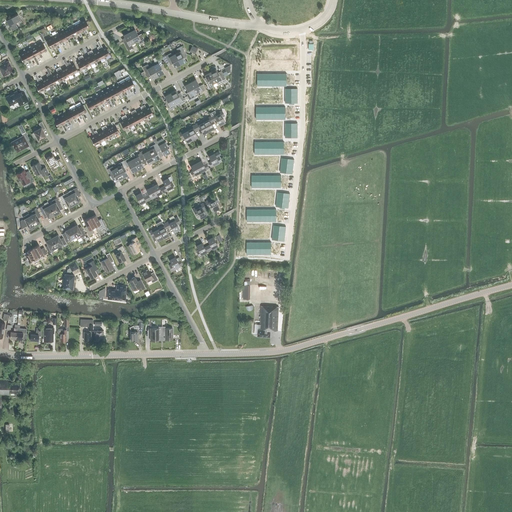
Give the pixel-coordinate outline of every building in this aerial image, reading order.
[(290,19),(309,19),(309,0),(272,0),(273,2),(292,2),(292,12),(290,12),(290,19)] [(20,19),(17,14),(6,20),(9,26),(10,25),(10,26),(9,27),(11,31),(17,27),(15,24),(14,23),(20,19)] [(78,21),(79,23),(83,30),(85,34),(87,33),(85,29),(89,27),(85,20),(80,22),(79,20),(78,21)] [(73,24),(74,26),(78,33),(80,37),(82,36),(80,32),(83,30),(79,23),(75,25),(74,23),(73,24)] [(68,29),(72,36),(74,40),(76,39),(74,35),(78,33),(74,26),(69,28),(68,26),(67,27),(68,29)] [(69,38),(72,36),(68,29),(64,31),(62,29),(61,30),(63,32),(67,39),(69,43),(71,42),(69,38)] [(135,30),(129,32),(134,42),(138,40),(140,44),(144,41),(141,34),(138,36),(135,30)] [(56,33),(57,35),(61,42),(63,46),(65,45),(63,41),(67,39),(63,32),(58,34),(57,32),(56,33)] [(131,44),(134,42),(129,32),(124,35),(127,42),(124,43),(128,50),(132,47),(131,44)] [(57,35),(53,37),(51,35),(50,35),(51,38),(56,45),(57,49),(59,48),(58,44),(61,42),(57,35)] [(52,47),(56,45),(51,38),(46,41),(50,48),(51,49),(53,48),(52,47)] [(40,53),(36,46),(35,43),(34,44),(35,46),(31,49),(35,56),(38,54),(40,58),(42,57),(40,53)] [(42,43),(36,46),(40,53),(44,51),(45,52),(47,51),(46,50),(42,43)] [(106,57),(110,55),(106,47),(103,49),(101,45),(99,46),(106,60),(107,59),(106,57)] [(37,60),(35,56),(31,49),(30,46),(29,47),(30,49),(25,52),(29,59),(33,57),(35,61),(37,60)] [(106,60),(99,46),(97,47),(99,51),(96,52),(100,60),(104,58),(105,60),(106,60)] [(192,46),(191,48),(189,52),(195,54),(197,48),(192,46)] [(178,52),(175,54),(180,64),(185,61),(182,55),(185,53),(181,47),(177,49),(178,52)] [(29,59),(25,52),(24,49),(23,50),(24,52),(20,55),(24,62),(27,60),(29,64),(31,63),(29,59)] [(93,54),(91,50),(89,51),(96,65),(97,64),(96,62),(100,60),(96,52),(93,54)] [(96,65),(89,51),(87,53),(89,56),(86,57),(90,65),(94,63),(95,65),(96,65)] [(174,67),(180,64),(175,54),(172,56),(170,53),(165,56),(169,62),(171,61),(174,67)] [(84,59),(82,55),(80,57),(87,70),(88,69),(87,67),(90,65),(86,57),(84,59)] [(85,68),(86,70),(87,70),(80,57),(78,58),(79,61),(77,63),(81,70),(85,68)] [(155,64),(152,66),(158,76),(163,73),(160,67),(162,65),(159,59),(154,62),(155,64)] [(8,73),(12,70),(8,62),(6,63),(5,61),(2,62),(3,64),(0,65),(0,68),(2,71),(1,71),(3,76),(8,74),(8,73)] [(67,63),(74,76),(75,76),(74,74),(78,72),(74,64),(71,66),(69,62),(67,63)] [(64,69),(68,77),(72,75),(73,77),(74,76),(67,63),(65,64),(67,68),(64,69)] [(152,79),(158,76),(152,66),(149,68),(147,65),(143,67),(146,74),(149,72),(152,79)] [(66,81),(64,79),(68,77),(64,69),(62,71),(60,67),(58,68),(65,81),(66,81)] [(55,74),(59,82),(63,80),(64,82),(65,81),(58,68),(56,69),(57,73),(55,74)] [(216,69),(210,72),(215,82),(219,80),(221,83),(225,81),(222,74),(219,76),(216,69)] [(56,86),(55,84),(59,82),(55,74),(52,76),(50,72),(48,73),(55,87),(56,86)] [(213,84),(215,82),(210,72),(205,75),(208,81),(206,83),(209,89),(214,86),(213,84)] [(48,78),(45,79),(49,87),(53,85),(54,87),(55,87),(48,73),(46,74),(48,78)] [(45,89),(49,87),(45,79),(43,81),(41,77),(39,78),(46,92),(47,91),(45,89)] [(38,83),(35,84),(39,92),(43,90),(45,92),(46,92),(39,78),(36,80),(38,83)] [(133,91),(131,88),(134,86),(130,78),(126,81),(125,79),(124,79),(125,81),(129,89),(130,92),(133,91)] [(196,80),(190,83),(196,93),(201,90),(202,92),(204,90),(202,85),(199,86),(196,80)] [(118,82),(119,84),(123,92),(125,95),(127,94),(125,91),(129,89),(125,81),(121,84),(120,81),(118,82)] [(288,81),(288,96),(300,96),(300,81),(288,81)] [(193,94),(196,93),(190,83),(185,86),(188,92),(186,93),(189,100),(194,97),(193,94)] [(112,85),(114,87),(118,95),(119,98),(121,97),(120,94),(123,92),(119,84),(115,87),(114,85),(112,85)] [(116,100),(114,97),(118,95),(114,87),(109,90),(108,88),(107,88),(108,90),(112,98),(114,101),(116,100)] [(101,91),(102,93),(107,101),(108,104),(110,103),(109,100),(112,98),(108,90),(103,93),(102,91),(101,91)] [(176,90),(170,93),(175,103),(178,102),(180,104),(185,102),(182,95),(179,97),(176,90)] [(19,96),(17,91),(13,93),(13,94),(11,95),(5,97),(9,104),(12,102),(13,103),(14,103),(17,101),(20,106),(28,101),(24,94),(19,96)] [(96,94),(97,96),(101,104),(103,107),(105,106),(103,103),(107,101),(102,93),(98,96),(97,94),(96,94)] [(173,105),(175,103),(170,93),(165,96),(168,103),(166,104),(169,110),(174,107),(173,105)] [(90,97),(91,99),(95,107),(97,110),(99,109),(97,106),(101,104),(97,96),(93,99),(91,97),(90,97)] [(92,110),(92,109),(95,107),(91,99),(86,102),(90,110),(90,111),(92,110)] [(82,104),(76,107),(80,115),(84,113),(84,114),(86,113),(86,112),(82,104)] [(75,108),(71,110),(75,118),(78,116),(80,119),(82,118),(80,115),(76,107),(75,105),(74,106),(75,108)] [(144,105),(142,106),(149,119),(150,118),(149,116),(153,114),(149,107),(146,108),(144,105)] [(148,120),(149,119),(142,106),(140,107),(142,111),(139,112),(143,120),(147,117),(148,120)] [(77,121),(75,118),(71,110),(70,108),(68,109),(70,111),(65,113),(69,121),(73,119),(75,122),(77,121)] [(140,121),(143,120),(139,112),(137,113),(135,110),(133,111),(140,124),(141,124),(140,121)] [(209,114),(211,116),(213,121),(216,119),(219,126),(220,126),(219,124),(224,121),(225,123),(222,117),(225,116),(222,110),(219,112),(220,113),(217,115),(215,111),(209,114)] [(64,114),(60,116),(64,124),(67,122),(69,125),(71,124),(69,121),(65,113),(64,111),(63,112),(64,114)] [(132,116),(130,117),(134,125),(138,122),(139,125),(140,124),(133,111),(131,112),(132,116)] [(65,127),(64,124),(60,116),(58,114),(57,114),(58,117),(54,119),(58,127),(62,125),(63,128),(65,127)] [(130,126),(134,125),(130,117),(127,119),(125,115),(123,116),(130,129),(131,129),(130,126)] [(287,115),(287,130),(300,130),(299,115),(287,115)] [(130,129),(123,116),(121,117),(123,121),(120,122),(124,130),(128,128),(129,130),(130,129)] [(211,122),(213,121),(211,116),(203,120),(209,132),(209,131),(208,130),(213,127),(214,129),(211,122)] [(200,122),(195,125),(197,129),(200,128),(203,134),(203,133),(208,130),(208,132),(209,132),(203,120),(200,122)] [(41,128),(33,132),(34,132),(31,134),(33,137),(36,136),(38,141),(45,137),(42,130),(45,129),(41,122),(38,124),(41,128)] [(113,126),(110,128),(114,135),(118,133),(119,135),(120,135),(115,125),(113,122),(111,123),(113,126)] [(187,129),(186,129),(192,140),(192,138),(197,136),(197,137),(198,137),(194,131),(197,129),(195,125),(189,127),(190,129),(187,131),(187,129)] [(110,137),(114,135),(110,128),(107,129),(105,126),(103,127),(110,140),(112,139),(110,137)] [(103,131),(100,133),(104,140),(108,138),(110,140),(103,127),(101,128),(103,131)] [(192,140),(186,129),(187,131),(184,132),(183,131),(178,133),(181,138),(183,137),(187,143),(186,141),(191,139),(192,140)] [(101,142),(104,140),(100,133),(98,134),(96,131),(94,132),(101,145),(102,144),(101,142)] [(18,151),(28,146),(25,141),(28,139),(29,139),(25,132),(22,134),(23,136),(13,142),(12,144),(13,145),(12,145),(12,146),(13,146),(16,151),(18,151)] [(101,145),(94,132),(92,133),(94,136),(91,138),(95,145),(99,143),(100,145),(101,145)] [(153,139),(155,144),(158,150),(161,149),(164,155),(170,152),(164,142),(159,145),(157,142),(155,138),(153,139)] [(151,149),(148,151),(154,161),(159,158),(156,151),(158,150),(155,144),(150,147),(151,149)] [(284,149),(282,164),(294,166),(296,151),(284,149)] [(145,157),(148,164),(154,161),(148,151),(143,154),(142,151),(139,152),(139,153),(142,159),(145,157)] [(222,161),(219,156),(221,155),(218,151),(214,153),(213,152),(214,153),(211,155),(210,153),(207,155),(211,161),(208,162),(211,167),(214,166),(213,164),(218,161),(219,163),(222,161)] [(135,158),(133,159),(138,169),(143,166),(140,160),(142,159),(139,153),(134,156),(135,158)] [(45,159),(50,166),(52,172),(57,169),(56,166),(59,165),(59,166),(63,164),(59,158),(56,160),(56,158),(55,159),(52,155),(45,159)] [(128,158),(123,161),(126,167),(129,166),(132,172),(138,169),(133,159),(130,161),(128,158)] [(200,158),(195,161),(201,173),(201,172),(200,171),(205,168),(206,170),(209,168),(206,163),(204,165),(200,158)] [(124,168),(126,167),(123,161),(120,162),(122,165),(117,168),(122,178),(127,175),(124,168)] [(195,161),(189,164),(193,171),(190,172),(192,177),(195,175),(195,174),(200,171),(201,173),(195,161)] [(38,162),(32,166),(36,175),(40,173),(41,173),(42,176),(48,173),(45,167),(42,169),(38,162)] [(116,180),(122,178),(117,168),(114,169),(112,166),(107,169),(110,176),(113,174),(116,180)] [(20,180),(22,184),(23,187),(31,183),(30,183),(34,181),(30,174),(27,176),(24,170),(16,174),(17,175),(16,176),(19,181),(20,180)] [(173,187),(167,176),(161,179),(165,185),(162,187),(165,192),(168,190),(167,188),(172,186),(173,187)] [(165,192),(162,187),(159,188),(156,182),(154,183),(154,185),(152,186),(151,185),(157,196),(156,194),(161,192),(162,193),(165,192)] [(280,183),(278,198),(290,200),(292,185),(280,183)] [(149,194),(146,196),(148,200),(151,199),(150,197),(155,194),(156,196),(157,196),(151,185),(145,188),(149,194)] [(71,191),(68,192),(69,195),(74,204),(79,201),(77,196),(80,194),(76,188),(71,191)] [(143,197),(140,191),(134,194),(140,205),(140,203),(145,200),(145,202),(148,200),(146,196),(143,197)] [(64,194),(59,197),(63,203),(66,202),(68,207),(74,204),(69,195),(68,192),(64,194)] [(219,201),(216,196),(205,202),(207,207),(210,205),(214,212),(214,211),(213,210),(218,207),(219,209),(216,203),(219,201)] [(53,203),(49,205),(54,215),(60,211),(57,206),(60,204),(57,198),(52,201),(53,203)] [(198,215),(201,218),(200,217),(205,214),(206,216),(206,215),(203,209),(205,208),(203,203),(192,209),(196,216),(198,215)] [(48,218),(54,215),(49,205),(46,207),(44,205),(39,208),(42,214),(45,213),(48,218)] [(33,214),(30,216),(34,225),(40,222),(37,217),(40,215),(37,209),(31,212),(33,214)] [(22,220),(20,221),(21,229),(26,226),(25,225),(27,224),(29,228),(34,225),(30,216),(28,214),(23,217),(24,219),(23,220),(22,220)] [(95,215),(90,218),(94,227),(97,225),(99,230),(105,226),(102,220),(99,222),(95,215)] [(170,220),(165,223),(168,228),(170,226),(174,233),(174,232),(173,231),(178,228),(179,230),(177,224),(180,223),(177,217),(173,219),(174,220),(171,222),(170,220)] [(276,217),(274,231),(286,233),(288,218),(276,217)] [(93,231),(96,229),(94,227),(90,218),(84,221),(88,228),(85,229),(88,235),(94,232),(93,231)] [(163,238),(168,235),(168,236),(169,235),(167,232),(169,231),(168,228),(165,223),(157,227),(163,238)] [(77,225),(71,228),(75,237),(76,237),(77,239),(85,235),(82,229),(79,230),(77,225)] [(163,238),(157,227),(149,232),(153,238),(155,237),(158,241),(157,239),(162,237),(163,238)] [(66,242),(75,237),(71,228),(65,231),(66,234),(63,236),(66,242)] [(58,235),(52,238),(57,247),(63,244),(64,247),(67,245),(63,239),(60,240),(58,235)] [(209,237),(206,238),(209,244),(207,246),(209,251),(212,249),(211,247),(216,245),(217,246),(218,246),(212,235),(211,235),(212,237),(209,238),(209,237)] [(129,244),(130,246),(127,247),(131,254),(139,250),(136,244),(139,243),(136,237),(131,240),(133,243),(129,244)] [(46,248),(49,253),(51,252),(51,250),(57,247),(52,238),(46,241),(48,246),(46,248)] [(195,244),(198,250),(196,251),(198,256),(201,255),(200,253),(206,250),(206,252),(209,251),(207,246),(204,247),(201,241),(198,242),(195,244)] [(38,245),(33,248),(39,259),(44,256),(45,255),(44,255),(47,253),(43,247),(40,249),(38,245)] [(119,252),(115,254),(119,263),(125,260),(122,254),(125,253),(126,254),(122,246),(117,249),(119,252)] [(39,259),(33,248),(27,251),(28,254),(25,255),(28,261),(32,260),(33,262),(39,259)] [(108,258),(100,262),(105,271),(113,267),(109,261),(112,259),(109,253),(106,255),(108,258)] [(174,255),(168,258),(171,264),(169,265),(172,271),(175,269),(174,267),(179,265),(180,266),(183,265),(178,257),(176,258),(174,255)] [(89,267),(84,269),(86,273),(88,273),(91,278),(93,277),(93,278),(97,276),(93,269),(96,267),(97,269),(93,260),(88,263),(89,267)] [(75,262),(69,265),(70,268),(67,269),(66,274),(65,274),(63,287),(64,287),(71,288),(72,288),(73,276),(74,276),(74,275),(73,275),(70,275),(70,271),(77,268),(75,262)] [(157,280),(154,273),(151,275),(148,269),(142,273),(147,282),(151,280),(152,282),(157,280)] [(131,279),(129,281),(132,286),(130,286),(133,291),(138,288),(139,291),(144,288),(140,280),(141,282),(138,284),(135,278),(134,277),(131,278),(131,279)] [(108,290),(108,298),(121,299),(121,298),(124,298),(124,299),(125,286),(117,286),(117,289),(115,290),(108,290)] [(279,307),(262,306),(260,325),(258,324),(257,336),(270,337),(270,330),(277,331),(279,307)] [(92,330),(93,322),(93,320),(80,319),(80,326),(88,326),(88,330),(92,330)] [(17,324),(16,339),(26,340),(27,333),(26,333),(26,329),(20,328),(20,325),(17,324)] [(129,339),(130,339),(130,340),(137,340),(137,329),(138,329),(138,325),(134,325),(134,331),(130,331),(130,337),(129,337),(129,339)] [(165,334),(165,339),(172,339),(172,328),(165,328),(165,327),(158,327),(158,328),(150,328),(150,340),(159,340),(159,334),(165,334)] [(50,341),(52,341),(52,333),(53,333),(54,328),(44,328),(44,341),(46,341),(47,342),(50,342),(50,341)] [(58,333),(59,333),(60,341),(66,341),(66,329),(63,329),(63,328),(58,329),(58,333)] [(30,334),(30,340),(38,341),(38,337),(41,337),(42,330),(36,330),(36,334),(30,334)] [(94,330),(94,340),(103,340),(103,330),(94,330)] [(0,379),(0,408),(1,409),(1,395),(9,395),(9,393),(20,393),(20,383),(9,383),(9,380),(0,379)]
